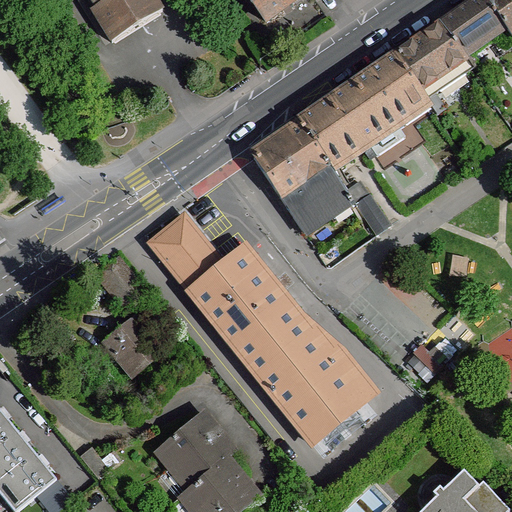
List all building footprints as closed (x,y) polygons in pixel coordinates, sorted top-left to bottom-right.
[(113,43),(164,12),(156,0),(90,0),(97,10),(94,12),(113,43)] [(299,0),(250,0),(268,25),(299,0)] [(480,0),(443,26),(467,60),(471,58),(466,52),(504,26),(485,0),(480,0)] [(511,0),(485,0),(504,26),(511,37),(511,0)] [(398,57),(428,102),(437,95),(474,71),(467,60),(443,26),(398,57)] [(428,102),(398,57),(301,123),(304,127),(331,167),(361,147),(366,154),(372,150),(400,130),(406,126),(402,119),(428,102)] [(437,95),(428,102),(433,109),(437,117),(447,111),(437,95)] [(402,119),(406,126),(433,109),(428,102),(402,119)] [(335,175),(331,167),(304,127),(255,160),(307,236),(331,218),(329,216),(348,202),(351,206),(354,204),(347,194),(335,175)] [(407,139),(400,130),(372,150),(378,158),(407,139)] [(335,175),(366,154),(361,147),(331,167),(335,175)] [(361,184),(347,194),(354,204),(358,207),(371,198),(361,184)] [(378,238),(392,228),(371,198),(358,207),(378,238)] [(186,219),(154,246),(316,446),(372,399),(341,361),(333,367),(239,250),(222,265),(186,219)] [(121,261),(101,278),(126,310),(147,294),(121,261)] [(166,353),(144,326),(129,338),(123,331),(106,344),(134,380),(166,353)] [(457,358),(441,341),(433,348),(450,366),(457,358)] [(444,368),(424,348),(416,356),(435,376),(444,368)] [(0,410),(0,491),(17,511),(18,511),(58,479),(3,408),(0,410)] [(237,454),(205,415),(158,454),(190,492),(229,460),(237,454)] [(112,472),(93,449),(82,458),(100,482),(112,472)] [(229,460),(190,492),(183,498),(193,511),(244,511),(260,499),(229,460)] [(465,474),(425,511),(511,511),(484,484),(480,488),(465,474)]
